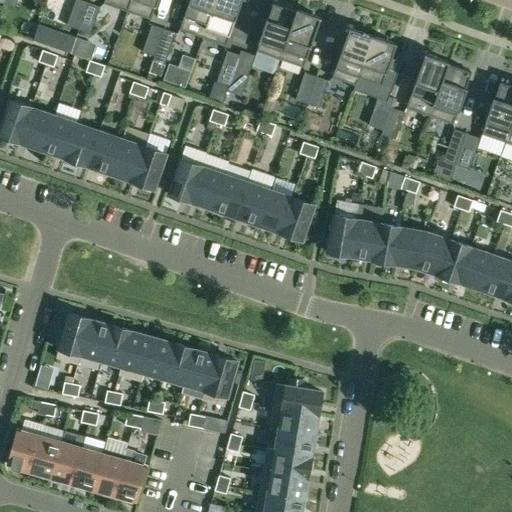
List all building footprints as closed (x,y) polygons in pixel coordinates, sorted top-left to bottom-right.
[(75,0),(66,26),(78,30),(88,3),(80,0),(75,0)] [(104,0),(103,3),(126,11),(129,2),(130,3),(131,0),(104,0)] [(150,20),(155,7),(156,7),(158,0),(131,0),(130,3),(129,2),(126,11),(150,20)] [(189,0),(179,30),(203,38),(215,0),(189,0)] [(215,0),(203,38),(226,46),(242,0),(215,0)] [(100,7),(88,3),(78,30),(90,34),(100,7)] [(296,11),(295,11),(273,3),(267,19),(266,19),(258,42),(259,42),(256,51),(280,59),(296,11)] [(280,59),(303,67),(321,17),(296,9),(295,11),(296,11),(280,59)] [(154,56),(163,29),(151,25),(142,52),(154,56)] [(349,27),(348,29),(332,77),(356,86),(358,81),(357,81),(373,35),(349,27)] [(164,65),(175,33),(163,29),(154,56),(152,61),(164,65)] [(373,35),(357,81),(358,81),(381,89),(396,43),(373,35)] [(96,44),(75,37),(70,53),(90,60),(96,44)] [(38,62),(46,64),(50,53),(42,50),(38,62)] [(239,55),(228,87),(226,91),(241,96),(255,55),(240,50),(239,55)] [(216,83),(228,87),(239,55),(227,51),(216,83)] [(50,53),(46,64),(53,67),(57,56),(50,53)] [(424,56),(406,108),(429,116),(448,64),(449,64),(449,62),(445,60),(428,54),(425,53),(424,56)] [(85,72),(93,74),(97,63),(89,60),(85,72)] [(105,66),(97,63),(93,74),(101,77),(105,66)] [(448,64),(429,116),(453,124),(458,111),(459,112),(467,88),(466,88),(471,72),(449,64),(448,64)] [(295,100),(307,104),(316,77),(304,72),(295,100)] [(328,81),(316,77),(307,104),(319,108),(328,81)] [(129,93),(137,96),(140,84),(133,82),(129,93)] [(481,134),(505,142),(511,122),(511,85),(500,82),(494,98),(493,97),(485,121),(486,121),(481,134)] [(140,84),(137,96),(144,99),(148,87),(140,84)] [(163,92),(159,104),(167,106),(171,95),(163,92)] [(368,125),(382,130),(390,107),(393,98),(379,94),(368,125)] [(20,142),(32,108),(32,107),(10,100),(0,127),(0,135),(20,143),(20,142)] [(390,107),(382,130),(381,135),(395,139),(404,112),(390,107)] [(20,142),(42,149),(53,116),(32,108),(20,142)] [(209,121),(216,124),(220,112),(213,109),(209,121)] [(220,112),(216,124),(224,126),(228,115),(220,112)] [(42,149),(64,157),(76,124),(53,116),(42,149)] [(256,131),(264,134),(268,122),(260,119),(256,131)] [(275,125),(268,122),(264,134),(271,136),(275,125)] [(99,131),(76,124),(64,157),(66,158),(65,159),(86,165),(87,165),(99,131)] [(455,165),(466,133),(454,129),(443,160),(438,158),(433,174),(450,180),(455,165)] [(110,173),(121,139),(99,131),(87,165),(110,173)] [(455,165),(469,170),(480,138),(466,133),(455,165)] [(121,139),(110,173),(132,181),(143,147),(121,139)] [(307,156),(311,145),(303,142),(299,153),(307,156)] [(311,145),(307,156),(314,159),(318,147),(311,145)] [(144,146),(143,147),(132,181),(131,181),(153,189),(166,154),(144,146)] [(408,154),(408,155),(403,168),(410,170),(415,156),(408,154)] [(191,201),(202,167),(202,166),(180,159),(168,194),(190,202),(191,201)] [(364,176),(368,165),(361,162),(357,173),(364,176)] [(376,167),(368,165),(364,176),(372,179),(376,167)] [(224,175),(202,167),(191,201),(212,209),(224,175)] [(247,183),(224,175),(212,209),(235,216),(247,183)] [(400,188),(408,191),(412,180),(404,177),(400,188)] [(419,182),(412,180),(408,191),(416,194),(419,182)] [(270,190),(247,183),(235,216),(258,224),(270,190)] [(270,190),(258,224),(280,232),(291,198),(270,190)] [(461,209),(465,198),(457,195),(453,207),(461,209)] [(292,197),(291,198),(280,232),(279,233),(301,240),(314,205),(292,197)] [(472,201),(465,198),(461,209),(468,212),(472,201)] [(350,256),(350,255),(356,220),(359,204),(336,200),(327,252),(350,256)] [(504,224),(508,213),(500,210),(496,222),(504,224)] [(350,255),(372,259),(378,224),(356,220),(350,255)] [(379,223),(378,224),(372,259),(372,260),(395,264),(395,263),(401,228),(402,227),(379,223)] [(417,267),(426,232),(401,228),(395,263),(417,267)] [(426,232),(417,267),(437,274),(449,240),(426,232)] [(460,282),(471,248),(471,247),(449,239),(449,240),(437,274),(437,275),(459,282),(460,282)] [(493,256),(471,248),(460,282),(481,289),(493,256)] [(511,262),(493,256),(481,289),(504,298),(511,274),(511,262)] [(78,364),(91,319),(69,313),(63,332),(59,330),(55,345),(59,346),(56,358),(78,364)] [(101,360),(111,326),(91,320),(91,319),(78,364),(81,354),(101,360)] [(111,325),(111,326),(101,360),(121,366),(132,331),(111,325)] [(132,331),(121,366),(119,375),(140,381),(153,338),(132,331)] [(173,343),(153,338),(140,381),(141,381),(144,372),(164,378),(173,343)] [(174,343),(173,343),(164,378),(184,384),(194,349),(194,348),(174,343)] [(194,349),(184,384),(204,389),(201,399),(202,400),(215,354),(214,354),(214,355),(194,349)] [(237,361),(215,354),(202,400),(224,406),(237,361)] [(276,384),(272,406),(318,414),(322,392),(303,389),(304,381),(289,378),(288,386),(276,384)] [(70,395),(72,383),(64,382),(62,394),(70,395)] [(72,383),(70,395),(78,397),(80,385),(72,383)] [(112,404),(115,392),(107,391),(104,402),(112,404)] [(115,392),(112,404),(120,405),(122,394),(115,392)] [(243,392),(240,399),(252,403),(254,395),(243,392)] [(155,413),(157,401),(149,399),(147,411),(155,413)] [(252,403),(240,399),(238,407),(250,411),(252,403)] [(38,413),(46,415),(48,403),(31,400),(30,406),(39,408),(38,413)] [(165,402),(157,401),(155,413),(163,414),(165,402)] [(46,415),(54,417),(56,405),(48,403),(46,415)] [(318,415),(318,414),(272,406),(272,407),(273,407),(269,428),(314,435),(317,415),(318,415)] [(90,412),(83,410),(80,422),(88,424),(90,412)] [(88,424),(96,425),(98,413),(90,412),(88,424)] [(135,415),(127,413),(124,425),(133,426),(135,415)] [(195,427),(198,415),(190,413),(188,425),(195,427)] [(133,426),(140,428),(143,416),(135,415),(133,426)] [(198,415),(195,427),(203,429),(206,417),(198,415)] [(266,449),(310,457),(314,435),(269,428),(279,430),(275,450),(266,448),(266,449)] [(18,430),(8,465),(30,471),(40,436),(21,430),(18,430)] [(228,441),(240,445),(242,437),(231,433),(228,441)] [(40,436),(30,471),(51,477),(61,442),(40,436)] [(240,445),(228,441),(226,449),(238,452),(240,445)] [(51,477),(72,483),(82,448),(61,442),(51,477)] [(82,448),(72,483),(92,489),(102,454),(82,448)] [(145,466),(131,462),(135,450),(126,448),(124,455),(113,495),(135,501),(145,466)] [(124,455),(104,449),(102,454),(92,489),(113,495),(124,455)] [(262,470),(307,478),(308,478),(311,457),(310,457),(266,449),(262,470)] [(303,499),(307,478),(262,470),(259,492),(303,499)] [(219,475),(216,483),(228,486),(230,479),(219,475)] [(228,486),(216,483),(214,491),(226,494),(228,486)] [(259,492),(255,511),(300,511),(303,499),(259,492)]
